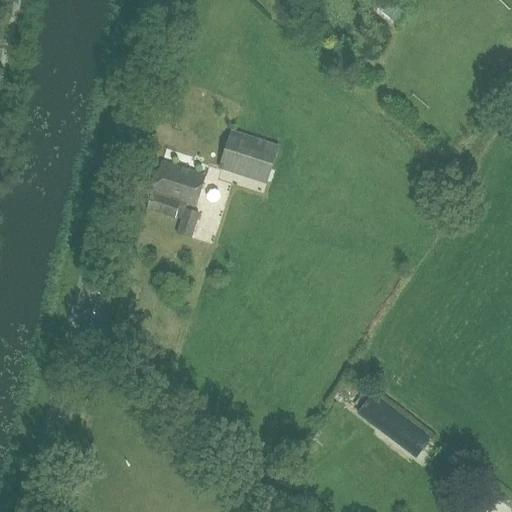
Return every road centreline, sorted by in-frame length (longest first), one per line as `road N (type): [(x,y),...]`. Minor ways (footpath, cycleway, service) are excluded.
road 1 (tertiary): [(80,311),(152,0)]
road 2 (unclassified): [(287,511),(80,311)]
road 3 (tertiary): [(31,511),(80,311)]
